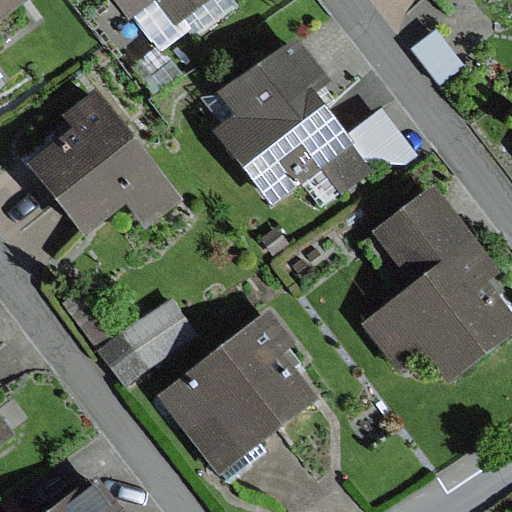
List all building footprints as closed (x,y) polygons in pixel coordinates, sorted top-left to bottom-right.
[(24,0),(0,0),(0,25),(28,4),(24,0)] [(110,0),(127,22),(153,2),(174,31),(214,0),(110,0)] [(435,33),(411,52),(440,88),(464,68),(435,33)] [(231,120),(212,135),(269,210),(320,171),(339,195),(365,175),(360,167),(340,141),(320,116),(337,103),(290,41),(214,99),(231,120)] [(70,135),(27,170),(84,240),(119,211),(137,233),(179,199),(91,91),(56,118),(70,135)] [(377,113),(340,141),(360,167),(407,167),(416,159),(377,113)] [(406,288),(466,241),(427,192),(367,238),(406,288)] [(274,231),(258,244),(271,259),(287,246),(274,231)] [(493,276),(466,241),(406,288),(357,328),(391,371),(414,353),(445,392),(511,339),(511,326),(480,286),(493,276)] [(76,294),(61,305),(93,348),(108,337),(76,294)] [(170,302),(97,353),(123,391),(197,339),(170,302)] [(267,313),(150,400),(213,483),(315,407),(278,357),(292,346),(267,313)] [(114,511),(91,481),(49,511),(114,511)]
